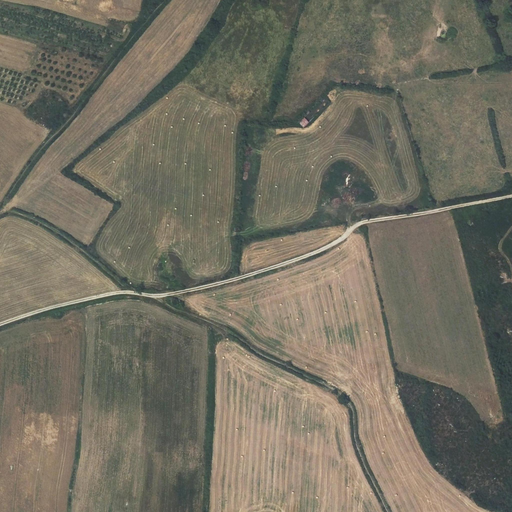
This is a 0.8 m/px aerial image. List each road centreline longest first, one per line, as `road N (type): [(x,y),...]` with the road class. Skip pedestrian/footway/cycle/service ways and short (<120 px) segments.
road 1 (track): [(157,296),(316,253),(363,222),(511,197)]
road 2 (track): [(386,511),(356,448),(349,403),(157,296)]
road 3 (track): [(0,325),(131,292)]
